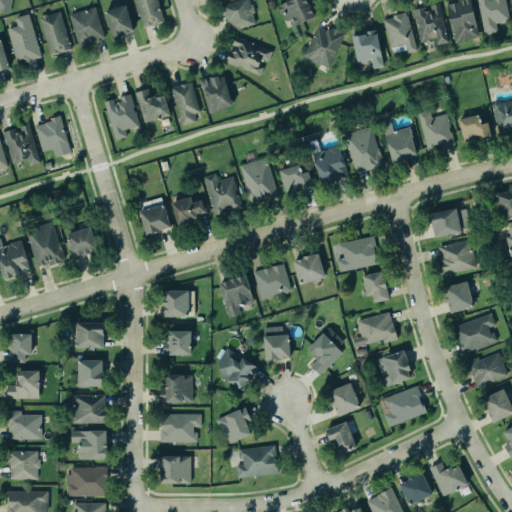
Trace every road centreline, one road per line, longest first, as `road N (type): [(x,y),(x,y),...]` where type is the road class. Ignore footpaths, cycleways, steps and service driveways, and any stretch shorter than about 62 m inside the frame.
road 1 (residential): [(0,313),(511,164)]
road 2 (residential): [(133,510),(295,498),(457,422)]
road 3 (residential): [(511,511),(457,422),(435,367),(392,196)]
road 4 (residential): [(133,511),(129,275)]
road 5 (residential): [(71,82),(129,275)]
road 6 (residential): [(195,48),(71,82)]
